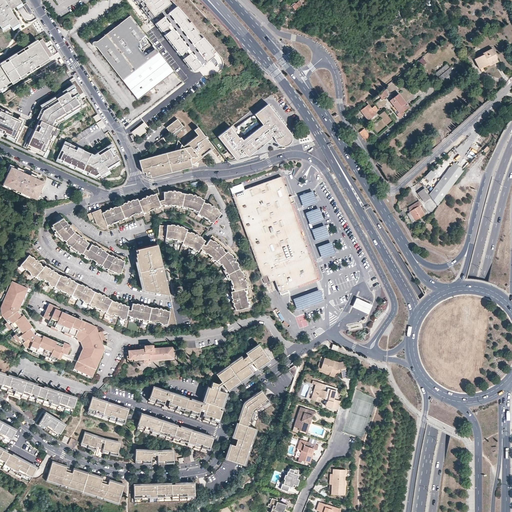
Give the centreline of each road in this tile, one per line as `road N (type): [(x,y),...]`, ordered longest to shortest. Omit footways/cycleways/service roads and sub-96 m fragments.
road 1 (residential): [(367,353),(394,310),(393,297),(315,161),(300,154),(138,188)]
road 2 (primary): [(428,511),(441,432),(511,172)]
road 3 (residential): [(511,85),(392,190),(344,120),(325,56)]
road 4 (primary): [(315,125),(439,323),(443,383)]
road 5 (residential): [(0,411),(82,463),(128,474),(202,471),(215,462),(224,434)]
road 6 (primary): [(383,211),(290,69),(230,0)]
road 7 (primary): [(511,146),(443,383)]
road 8 (primary): [(315,125),(416,319)]
road 9 (residential): [(34,0),(121,135),(138,188)]
road 10 (residential): [(297,354),(260,319),(190,337),(120,335)]
road 11 (primary): [(478,212),(463,254),(430,267),(383,211)]
road 12 (residential): [(120,335),(93,389),(18,365)]
road 13 (primary): [(424,380),(408,511)]
road 14 (primary): [(443,383),(417,511)]
road 15 (primary): [(236,25),(315,125)]
road 16 (residential): [(108,395),(224,434)]
